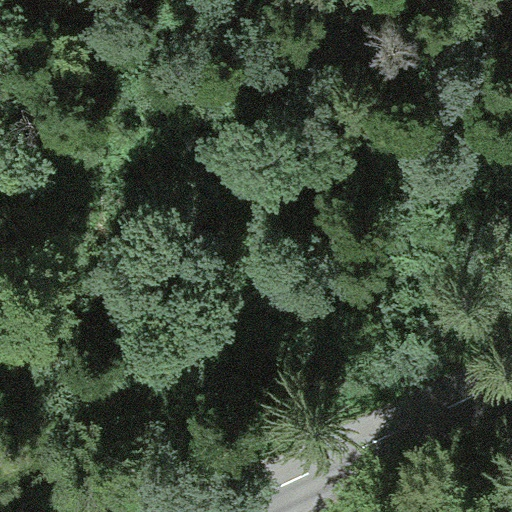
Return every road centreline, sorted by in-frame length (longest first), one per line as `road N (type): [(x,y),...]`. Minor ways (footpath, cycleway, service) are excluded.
road 1 (track): [(0,167),(403,163)]
road 2 (tertiary): [(511,380),(219,511)]
